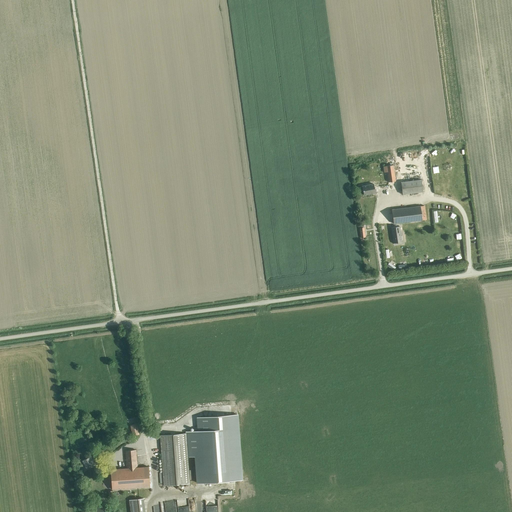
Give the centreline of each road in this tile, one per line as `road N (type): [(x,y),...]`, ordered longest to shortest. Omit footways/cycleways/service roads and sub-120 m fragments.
road 1 (unclassified): [(0,338),(511,268)]
road 2 (track): [(72,0),(119,322)]
road 3 (track): [(114,461),(145,436),(127,321)]
